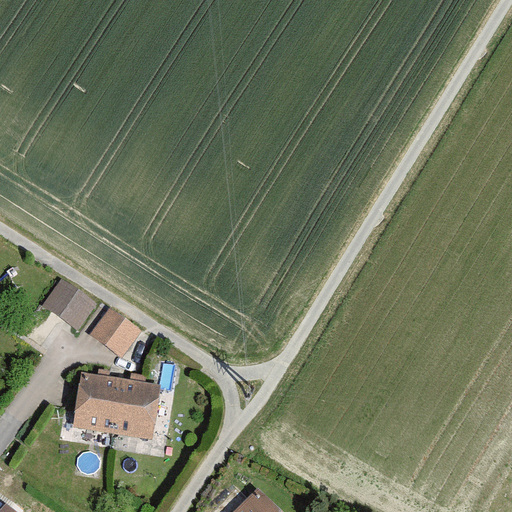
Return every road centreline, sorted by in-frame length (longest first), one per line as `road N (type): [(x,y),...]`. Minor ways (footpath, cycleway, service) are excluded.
road 1 (track): [(281,365),(511,0)]
road 2 (track): [(0,229),(223,371),(234,427)]
road 3 (residential): [(181,511),(281,365)]
